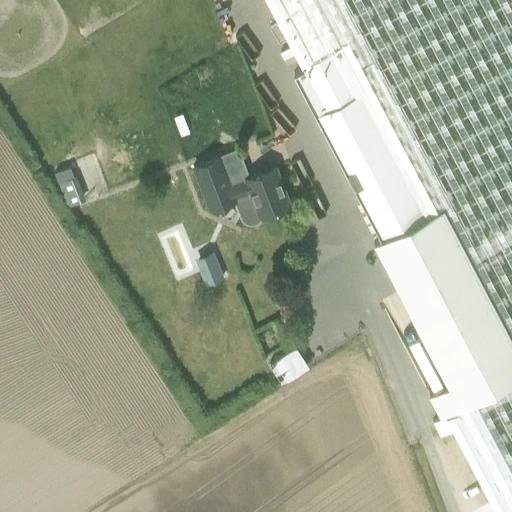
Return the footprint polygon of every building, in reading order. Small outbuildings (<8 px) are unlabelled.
[(294,72),(316,113),(316,114),(317,114),(380,235),(373,239),(449,383),(428,394),(440,416),(445,413),(497,511),(511,511),(511,0),(269,0),(304,67),(294,72)] [(236,200),(243,220),(245,221),(246,222),(247,223),(249,223),(251,223),(252,223),(254,223),(255,222),(257,221),(258,220),(259,218),(260,217),(260,215),(260,214),(289,203),(274,165),(246,176),(246,177),(231,183),(219,153),(190,164),(208,211),(236,200)] [(58,181),(63,194),(67,205),(69,204),(82,199),(72,175),(58,181)] [(205,284),(224,276),(215,254),(196,262),(205,284)] [(268,359),(281,380),(308,363),(296,342),(268,359)]
